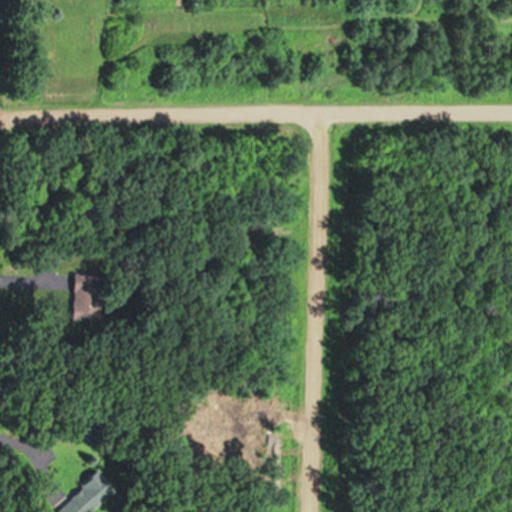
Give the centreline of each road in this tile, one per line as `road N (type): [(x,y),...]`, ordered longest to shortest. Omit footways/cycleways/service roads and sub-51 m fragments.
road 1 (residential): [(0,113),(511,106)]
road 2 (residential): [(316,108),(306,511)]
